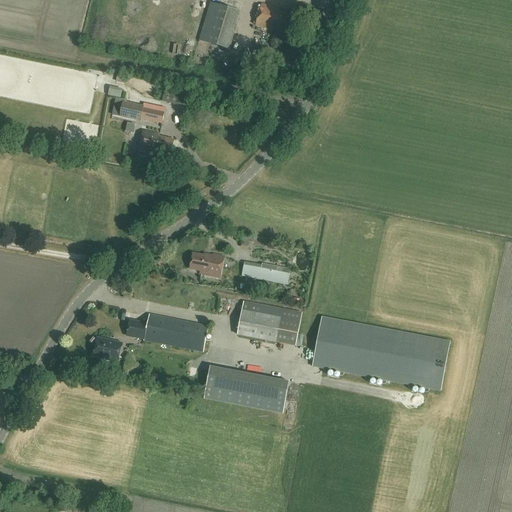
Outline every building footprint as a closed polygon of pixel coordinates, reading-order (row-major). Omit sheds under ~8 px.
[(220,58),(223,48),(230,50),(241,12),(210,3),(199,41),(211,45),(209,54),(220,58)] [(280,13),(280,10),(262,4),(255,26),(280,33),(281,32),(291,35),(296,17),(280,13)] [(297,79),(302,80),(306,66),(301,64),(297,79)] [(123,102),(120,117),(140,121),(141,119),(162,124),(165,113),(143,108),(144,106),(123,102)] [(162,153),(163,152),(171,154),(174,140),(160,137),(160,134),(143,131),(139,149),(152,152),(152,151),(162,153)] [(248,250),(250,238),(243,236),(241,249),(248,250)] [(190,269),(200,272),(199,275),(220,279),(224,257),(210,254),(210,257),(193,254),(190,269)] [(288,286),(291,269),(263,264),(262,265),(245,262),(242,277),(288,286)] [(243,303),(237,335),(296,346),(302,314),(243,303)] [(209,324),(179,319),(150,313),(148,325),(130,322),(128,336),(148,340),(147,341),(203,352),(209,324)] [(322,317),(312,367),(441,391),(450,342),(322,317)] [(118,362),(121,344),(97,339),(93,356),(118,362)] [(210,367),(204,399),(283,414),(289,382),(210,367)]
